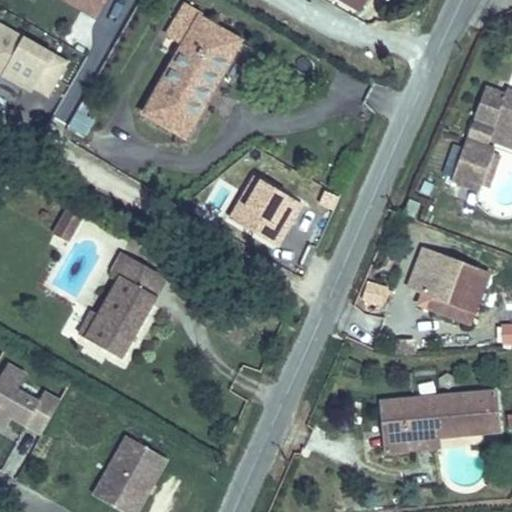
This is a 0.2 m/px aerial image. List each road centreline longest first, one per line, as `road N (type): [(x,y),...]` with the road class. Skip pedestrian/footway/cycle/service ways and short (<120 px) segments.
road 1 (tertiary): [(233,511),(463,0)]
road 2 (unknown): [(492,325),(435,326),(325,302),(73,130)]
